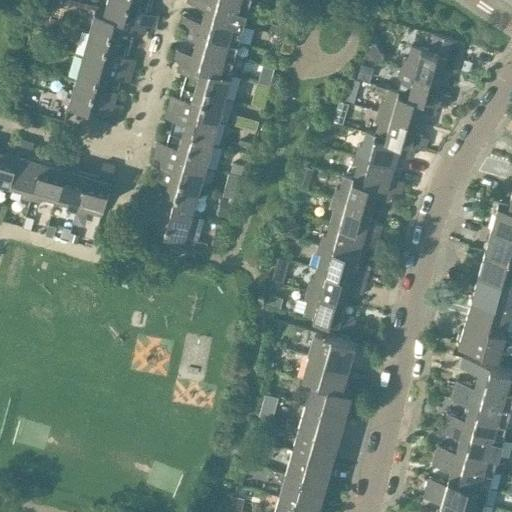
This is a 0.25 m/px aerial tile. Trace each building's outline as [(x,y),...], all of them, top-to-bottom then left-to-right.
[(106,0),(104,10),(146,23),(155,26),(157,17),(148,14),(150,11),(152,0),(106,0)] [(243,24),(247,8),(220,0),(188,0),(188,1),(206,6),(204,13),(243,24)] [(95,7),(88,32),(130,44),(134,31),(135,27),(144,30),(146,23),(104,10),(95,7)] [(185,13),(182,24),(238,40),(243,24),(204,13),(203,19),(185,13)] [(280,22),(277,24),(271,23),(269,30),(279,33),(285,34),(286,35),(289,24),(288,24),(280,22)] [(197,39),(196,45),(234,56),(238,40),(182,24),(179,33),(197,39)] [(88,32),(81,55),(133,70),(135,61),(126,58),(127,55),(130,44),(88,32)] [(465,42),(433,33),(429,48),(411,43),(407,57),(403,56),(400,66),(440,78),(443,66),(457,70),(465,42)] [(234,56),(196,45),(194,51),(175,46),(173,56),(182,59),(231,73),(232,72),(231,72),(229,71),(234,56)] [(81,55),(75,78),(117,90),(121,78),(122,74),(131,76),(133,70),(81,55)] [(182,59),(180,66),(189,69),(188,73),(185,84),(225,95),(231,73),(182,59)] [(374,66),(364,63),(361,63),(357,76),(359,77),(370,80),(374,66)] [(440,78),(400,66),(397,76),(402,77),(398,89),(398,91),(437,102),(447,105),(451,93),(437,89),(440,78)] [(24,79),(28,80),(33,81),(36,71),(31,70),(27,69),(24,79)] [(68,101),(111,113),(108,121),(117,124),(120,116),(122,107),(113,104),(114,100),(117,90),(75,78),(68,101)] [(171,97),(169,105),(218,119),(225,95),(185,84),(182,95),(180,99),(171,97)] [(341,98),(354,102),(357,90),(344,87),(341,98)] [(378,110),(417,121),(421,109),(434,113),(437,102),(398,91),(398,89),(389,87),(385,101),(380,100),(378,110)] [(253,93),(250,103),(264,108),(267,97),(253,93)] [(169,105),(167,112),(175,115),(174,119),(171,130),(212,142),(218,119),(169,105)] [(337,106),(333,120),(343,122),(347,109),(337,106)] [(417,121),(378,110),(375,119),(378,120),(375,133),(376,133),(376,134),(415,145),(414,146),(424,149),(428,136),(414,132),(417,121)] [(250,117),(248,127),(256,129),(259,119),(250,117)] [(333,134),(336,123),(333,122),(325,119),(322,131),(333,134)] [(158,143),(156,151),(205,165),(212,142),(171,130),(168,141),(167,145),(158,143)] [(376,133),(375,133),(366,130),(362,144),(358,143),(355,153),(394,164),(397,153),(412,157),(414,146),(415,145),(376,134),(376,133)] [(0,185),(8,188),(22,139),(11,136),(7,149),(0,147),(0,185)] [(238,147),(251,151),(253,142),(240,138),(238,147)] [(29,199),(40,159),(30,156),(34,142),(22,139),(8,188),(21,192),(20,196),(29,199)] [(54,201),(68,152),(57,149),(53,162),(40,159),(29,199),(40,202),(41,198),(54,201)] [(156,151),(154,158),(163,161),(162,165),(158,177),(199,188),(205,165),(156,151)] [(76,212),(88,172),(76,169),(80,155),(68,152),(54,201),(67,205),(66,209),(76,212)] [(394,164),(355,153),(352,163),(356,164),(353,176),(353,178),(392,188),(392,189),(402,192),(405,179),(391,175),(394,164)] [(243,176),(247,165),(233,161),(230,172),(243,176)] [(88,210),(102,214),(116,165),(103,162),(100,175),(88,172),(76,212),(86,215),(88,210)] [(306,166),(303,165),(297,186),(300,187),(308,189),(314,168),(306,166)] [(353,176),(343,173),(339,187),(335,186),(332,196),(372,208),(375,196),(389,200),(392,189),(392,188),(353,178),(353,176)] [(145,189),(143,197),(192,211),(199,188),(158,177),(155,188),(154,192),(145,189)] [(223,195),(236,198),(238,190),(225,186),(223,195)] [(372,208),(332,196),(329,206),(333,207),(330,220),(379,234),(382,223),(368,219),(372,208)] [(136,221),(187,235),(193,237),(200,213),(194,212),(192,211),(143,197),(136,221)] [(231,217),(236,200),(235,200),(225,197),(220,214),(230,217),(231,217)] [(508,204),(498,202),(491,225),(511,231),(511,206),(508,206),(508,205),(508,204)] [(26,216),(23,226),(30,228),(34,218),(26,216)] [(379,234),(330,220),(326,234),(322,232),(319,242),(358,254),(362,242),(376,246),(379,234)] [(511,231),(491,225),(485,248),(511,256),(511,231)] [(63,227),(60,238),(67,240),(70,229),(63,227)] [(221,247),(225,234),(215,231),(212,244),(221,247)] [(71,232),(69,239),(77,242),(79,234),(71,232)] [(358,254),(319,242),(316,252),(320,253),(316,266),(366,280),(369,269),(355,265),(358,254)] [(478,271),(511,281),(511,256),(485,248),(478,271)] [(277,263),(287,265),(289,258),(279,256),(278,255),(276,262),(277,263)] [(366,280),(316,266),(313,280),(309,279),(306,289),(345,300),(349,288),(363,292),(366,280)] [(471,295),(511,306),(511,305),(511,281),(478,271),(471,295)] [(345,300),(306,289),(303,298),(307,299),(303,314),(352,327),(356,315),(342,311),(345,300)] [(511,306),(471,295),(465,317),(505,329),(511,306)] [(505,329),(465,317),(458,342),(499,353),(505,329)] [(308,354),(349,365),(356,341),(315,330),(308,354)] [(273,343),(275,335),(269,334),(267,341),(271,342),(273,343)] [(342,389),(342,387),(349,365),(308,354),(302,377),(311,380),(311,381),(312,380),(342,389)] [(477,378),(511,387),(511,369),(463,356),(460,366),(478,371),(477,378)] [(264,358),(262,365),(272,368),(273,361),(264,358)] [(511,404),(511,387),(477,378),(475,384),(456,379),(453,389),(511,406),(511,404)] [(311,381),(305,402),(345,413),(352,390),(342,387),(342,389),(312,380),(311,381)] [(511,406),(453,389),(451,398),(469,403),(468,410),(507,422),(511,406)] [(345,413),(305,402),(298,425),(338,436),(345,413)] [(507,422),(468,410),(466,416),(448,411),(445,421),(503,438),(507,422)] [(503,438),(445,421),(442,431),(460,436),(458,443),(498,454),(503,438)] [(338,436),(298,425),(292,448),(332,460),(338,436)] [(498,454),(458,443),(457,449),(438,443),(435,454),(493,470),(498,454)] [(332,460),(292,448),(285,471),(325,483),(332,460)] [(449,475),(489,486),(493,470),(435,454),(433,463),(451,468),(449,475)] [(248,463),(245,471),(254,474),(257,465),(248,463)] [(325,483),(285,471),(279,494),(319,506),(325,483)] [(426,486),(484,503),(489,486),(449,475),(448,481),(429,476),(426,486)] [(440,507),(456,511),(481,511),(484,503),(426,486),(423,495),(442,501),(440,507)] [(279,494),(273,511),(317,511),(319,506),(279,494)] [(235,496),(232,505),(241,508),(244,499),(235,496)]
